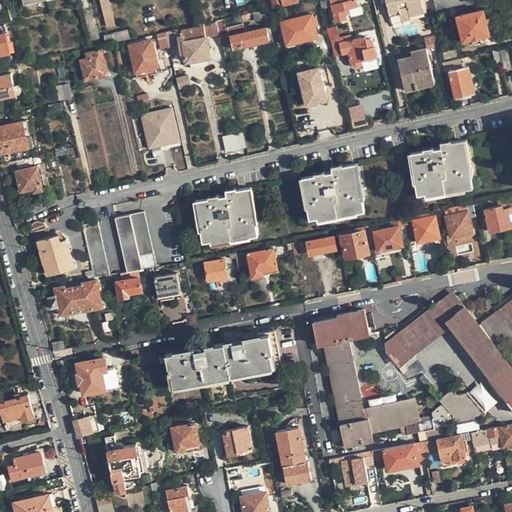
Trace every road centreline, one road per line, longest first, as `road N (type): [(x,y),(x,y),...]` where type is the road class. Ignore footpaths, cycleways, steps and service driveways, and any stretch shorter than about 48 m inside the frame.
road 1 (residential): [(102,199),(511,103)]
road 2 (residential): [(0,210),(66,430)]
road 3 (residential): [(511,266),(296,309)]
road 4 (residential): [(296,309),(91,350)]
road 5 (residential): [(368,511),(511,484)]
road 6 (residential): [(296,309),(324,446)]
